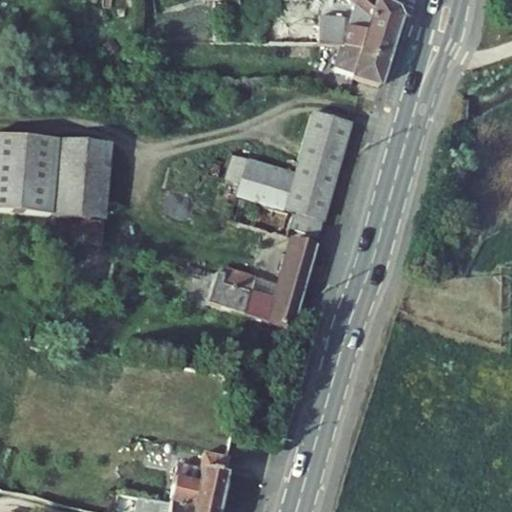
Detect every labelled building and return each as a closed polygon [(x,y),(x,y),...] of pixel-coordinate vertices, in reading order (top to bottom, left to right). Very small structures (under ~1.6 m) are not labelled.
[(289,15),(289,46),(316,46),(342,48),(387,61),(400,20),(395,11),(374,1),(372,0),(327,0),(328,1),(320,18),(289,15)] [(387,61),(342,48),(335,68),(353,74),(351,79),(378,88),(387,61)] [(319,243),(351,126),(315,116),(296,187),(291,204),(242,191),(232,228),(289,244),(291,235),(319,243)] [(0,134),(0,214),(50,219),(103,224),(110,145),(0,134)] [(249,173),(242,191),(291,204),(296,187),(249,173)] [(103,224),(50,219),(48,243),(100,248),(103,224)] [(277,301),(257,295),(251,319),(294,330),(316,250),(293,244),(277,301)] [(257,295),(229,287),(227,295),(220,293),(216,310),(251,319),(257,295)] [(94,386),(92,409),(192,416),(193,392),(94,386)] [(170,493),(167,505),(191,510),(190,511),(218,511),(229,470),(191,461),(188,471),(196,474),(190,497),(170,493)] [(159,511),(161,504),(134,500),(131,511),(159,511)]
